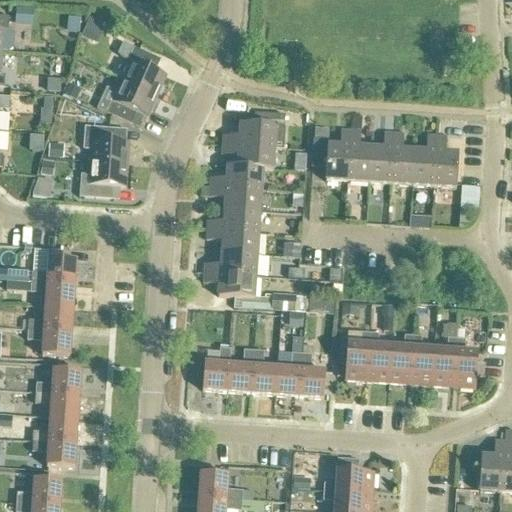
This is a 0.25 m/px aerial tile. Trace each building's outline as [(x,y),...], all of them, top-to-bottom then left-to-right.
[(32,30),(33,12),(15,11),(14,29),(32,30)] [(14,36),(8,32),(9,21),(0,20),(0,55),(1,56),(1,54),(7,55),(13,51),(14,36)] [(82,41),(95,47),(100,34),(95,33),(98,26),(90,23),(82,41)] [(160,64),(133,51),(122,46),(116,58),(132,65),(123,86),(156,101),(166,80),(155,75),(160,64)] [(62,84),(48,83),(47,96),(61,97),(62,84)] [(123,86),(118,96),(106,90),(96,112),(137,131),(143,120),(147,122),(156,101),(123,86)] [(68,87),(63,99),(75,105),(81,93),(68,87)] [(0,113),(9,114),(10,101),(0,100),(0,113)] [(54,101),(45,101),(45,121),(53,121),(54,101)] [(223,140),(222,149),(274,153),(275,131),(283,131),(284,119),(254,118),(253,129),(240,129),(239,141),(223,140)] [(90,168),(127,170),(128,146),(116,145),(117,133),(85,130),(83,153),(91,154),(90,168)] [(312,133),(311,143),(327,144),(328,134),(312,133)] [(347,187),(350,135),(341,135),(339,150),(327,149),(325,185),(347,187)] [(360,136),(350,135),(347,187),(368,188),(371,152),(359,152),(360,136)] [(371,152),(368,188),(390,189),(393,138),(384,138),(383,153),(371,152)] [(403,139),(393,138),(390,189),(411,191),(414,155),(402,154),(403,139)] [(414,155),(411,191),(433,192),(436,141),(427,140),(426,156),(414,155)] [(446,141),(436,141),(433,192),(455,194),(457,158),(445,157),(446,141)] [(63,163),(63,149),(48,148),(48,162),(63,163)] [(274,153),(222,149),(222,159),(237,160),(237,172),(263,174),(273,175),(274,153)] [(291,173),(302,174),(304,156),(293,155),(291,173)] [(127,170),(90,168),(89,179),(81,178),(79,201),(112,204),(113,191),(125,192),(127,170)] [(237,172),(227,171),(226,183),(210,182),(210,192),(261,195),(263,174),(237,172)] [(462,187),(461,208),(479,209),(480,187),(462,187)] [(261,195),(210,192),(209,202),(225,203),(224,214),(260,217),(261,195)] [(293,199),(292,213),(303,214),(305,200),(293,199)] [(207,225),(207,235),(258,238),(260,217),(224,214),(223,226),(207,225)] [(258,238),(207,235),(206,245),(222,246),(221,258),(257,260),(258,238)] [(257,260),(221,258),(220,269),(205,268),(204,278),(255,281),(257,260)] [(30,286),(74,289),(76,265),(48,263),(47,277),(31,276),(30,286)] [(255,281),(204,278),(203,288),(219,289),(218,301),(254,304),(255,281)] [(74,289),(30,286),(30,297),(46,298),(45,312),(72,313),(74,289)] [(272,298),(271,315),(294,316),(295,300),(272,298)] [(342,309),(341,318),(356,320),(357,310),(342,309)] [(382,309),(381,321),(393,322),(394,310),(382,309)] [(28,324),(27,335),(71,338),(72,313),(45,312),(44,325),(28,324)] [(289,317),(288,331),(303,331),(303,318),(289,317)] [(71,338),(27,335),(27,345),(43,346),(42,360),(69,362),(71,338)] [(366,386),(369,337),(361,337),(360,349),(347,348),(344,385),(366,386)] [(369,337),(366,386),(388,388),(390,351),(378,350),(378,338),(369,337)] [(390,351),(388,388),(409,389),(413,340),(404,340),(403,352),(390,351)] [(413,340),(409,389),(431,391),(434,354),(421,353),(421,341),(413,340)] [(446,355),(434,354),(431,391),(453,393),(456,343),(447,343),(446,355)] [(456,343),(453,393),(475,394),(477,357),(464,356),(464,344),(456,343)] [(228,369),(229,370),(230,353),(219,353),(218,369),(204,368),(202,395),(226,397),(228,369)] [(242,370),(229,370),(228,369),(226,397),(250,399),(253,355),(243,354),(242,370)] [(253,355),(250,399),(274,400),(276,373),(262,372),(264,356),(253,355)] [(290,374),(276,373),(274,400),(299,402),(302,358),(291,358),(290,374)] [(302,358),(299,402),(323,404),(325,376),(310,375),(311,359),(302,358)] [(36,387),(35,397),(79,400),(80,376),(53,374),(52,388),(36,387)] [(79,400),(35,397),(34,408),(50,409),(50,423),(77,424),(79,400)] [(33,435),(32,446),(76,449),(77,424),(50,423),(49,436),(33,435)] [(76,449),(32,446),(31,456),(47,457),(46,471),(74,473),(76,449)] [(501,498),(504,446),(494,446),(493,461),(481,460),(478,496),(501,498)] [(511,446),(504,446),(501,498),(511,498),(511,446)] [(323,488),(323,496),(372,499),(373,477),(336,475),(335,488),(323,488)] [(200,478),(198,502),(242,505),(242,495),(226,494),(227,480),(200,478)] [(310,483),(293,482),(292,494),(309,495),(310,483)] [(17,497),(16,507),(60,510),(61,485),(34,484),(33,498),(17,497)] [(371,511),(372,499),(323,496),(322,505),(334,506),(333,511),(371,511)] [(241,511),(242,505),(198,502),(197,511),(241,511)]
